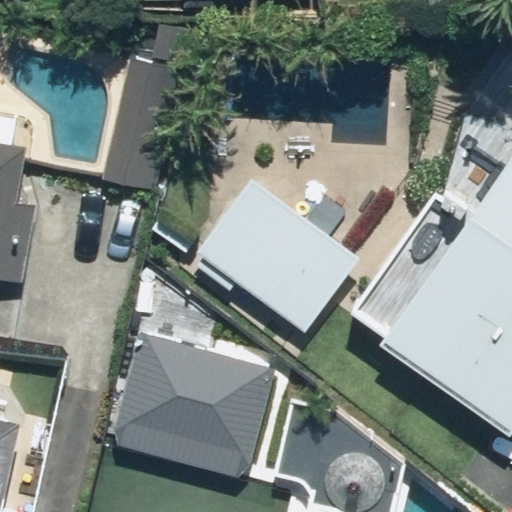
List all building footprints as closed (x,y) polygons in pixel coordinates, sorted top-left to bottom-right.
[(170,0),(170,12),(235,15),(235,0),(170,0)] [(0,280),(21,284),(37,202),(16,197),(27,144),(9,141),(15,113),(0,109),(0,280)] [(502,440),(511,425),(511,144),(466,210),(431,186),(343,312),(378,336),(370,347),(502,440)] [(356,259),(249,175),(186,255),(231,290),(238,280),(300,329),(356,259)] [(274,369),(138,331),(107,441),(243,479),(274,369)] [(396,511),(406,459),(299,375),(298,374),(269,474),(308,495),(306,511),(396,511)] [(0,499),(2,500),(18,427),(0,422),(0,499)]
